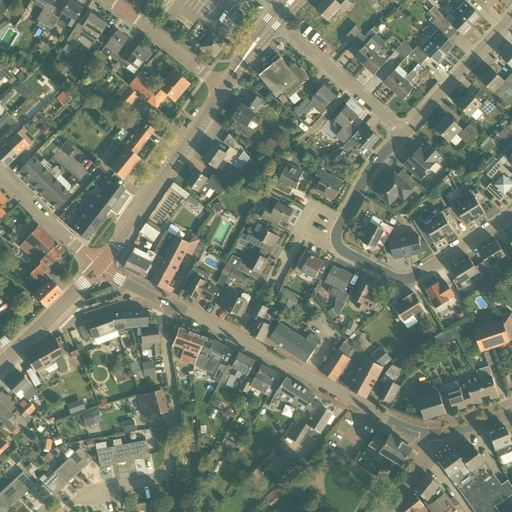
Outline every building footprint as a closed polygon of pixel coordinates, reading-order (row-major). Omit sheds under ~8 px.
[(0,0),(0,15),(2,17),(12,1),(10,0),(0,0)] [(43,30),(53,15),(57,8),(52,5),(55,0),(42,0),(47,3),(43,9),(36,20),(39,22),(37,26),(43,30)] [(340,0),(338,2),(335,0),(326,0),(323,4),(322,3),(318,7),(319,8),(317,10),(328,20),(340,8),(344,13),(352,5),(346,0),(340,0)] [(469,0),(464,0),(466,1),(457,11),(456,10),(473,27),(482,17),(470,6),(467,3),(469,0)] [(74,21),(82,9),(69,1),(62,12),(69,17),(64,24),(70,27),(74,21)] [(450,22),(441,14),(434,7),(430,12),(437,18),(436,19),(445,27),(450,22)] [(402,15),(397,10),(393,15),(398,20),(402,15)] [(464,36),(473,27),(456,10),(452,15),(457,20),(452,25),(464,36)] [(99,18),(98,19),(91,14),(79,32),(74,29),(67,41),(74,46),(81,36),(94,45),(99,37),(98,37),(106,24),(105,23),(106,22),(105,20),(101,17),(99,18)] [(48,34),(51,29),(52,30),(59,18),(53,15),(43,30),(43,31),(48,34)] [(441,31),(445,27),(436,19),(432,24),(439,30),(430,39),(446,55),(456,45),(441,31)] [(372,30),(377,34),(379,31),(381,32),(384,29),(387,25),(381,20),(378,22),(375,26),(375,27),(372,30)] [(351,42),(362,30),(356,25),(345,37),(351,42)] [(382,47),(372,39),(376,34),(371,29),(364,38),(363,39),(356,47),(361,51),(355,57),(365,66),(382,47)] [(118,62),(126,51),(121,47),(127,39),(117,31),(105,46),(113,51),(110,56),(118,62)] [(203,47),(215,57),(226,43),(213,34),(203,47)] [(446,55),(430,39),(429,39),(421,48),(418,46),(413,50),(425,61),(429,56),(437,64),(446,55)] [(401,55),(409,46),(404,42),(396,51),(401,55)] [(144,48),(142,50),(138,46),(131,55),(126,51),(118,62),(126,68),(129,64),(137,69),(144,60),(146,62),(152,54),(144,48)] [(409,55),(413,50),(409,46),(401,55),(405,59),(409,55)] [(385,63),(376,54),(382,47),(365,66),(375,75),(385,63)] [(511,48),(503,58),(511,65),(511,48)] [(420,66),(425,61),(413,50),(409,55),(420,66)] [(284,92),(290,99),(304,87),(302,84),(310,78),(301,67),(300,69),(295,64),(290,68),(281,58),(275,63),(274,62),(272,64),(272,65),(259,75),(276,97),(284,92)] [(69,69),(62,64),(58,71),(65,76),(69,69)] [(148,101),(156,108),(167,95),(175,102),(189,85),(173,70),(148,101)] [(415,89),(409,84),(414,79),(418,74),(413,70),(405,80),(394,92),(404,101),(415,89)] [(511,78),(510,76),(505,81),(492,70),(482,81),(500,98),(510,87),(511,88),(511,78)] [(394,92),(405,80),(395,71),(384,83),(394,92)] [(129,86),(134,90),(143,79),(139,75),(129,86)] [(124,113),(139,96),(129,87),(129,88),(125,85),(117,94),(120,97),(114,104),(124,113)] [(33,94),(24,86),(18,92),(27,100),(33,94)] [(336,96),(325,86),(311,101),(307,97),(298,107),(307,115),(318,103),(325,108),(336,96)] [(63,91),(56,98),(65,107),(72,99),(63,91)] [(254,131),(248,127),(256,114),(254,113),(263,101),(252,93),(244,106),(242,105),(233,117),(236,119),(232,127),(240,132),(249,138),(254,131)] [(482,104),(474,97),(470,93),(459,105),(471,116),(478,108),(487,117),(497,107),(487,98),(482,104)] [(288,101),(284,94),(279,98),(284,104),(288,101)] [(357,129),(352,124),(359,117),(348,107),(332,124),(341,132),(338,136),(345,143),(357,129)] [(6,111),(1,116),(0,114),(0,127),(11,116),(6,111)] [(436,129),(450,142),(457,135),(468,145),(479,134),(470,125),(464,131),(448,116),(436,129)] [(122,144),(136,155),(155,129),(141,118),(122,144)] [(295,118),(291,118),(289,121),(289,125),(292,127),(296,127),(298,124),(298,120),(295,118)] [(502,127),(508,123),(505,118),(499,122),(502,127)] [(349,142),(358,149),(365,155),(380,138),(369,129),(367,132),(362,128),(349,142)] [(509,134),(504,129),(499,134),(504,139),(509,134)] [(0,155),(0,160),(9,170),(32,149),(31,148),(36,143),(26,132),(10,147),(10,146),(0,155)] [(217,169),(224,159),(235,166),(242,171),(250,158),(244,151),(230,134),(224,143),(231,148),(227,154),(214,146),(204,160),(217,169)] [(267,141),(274,148),(281,142),(274,135),(267,141)] [(492,139),(489,137),(481,146),(483,149),(492,139)] [(66,155),(73,146),(67,141),(59,149),(66,155)] [(110,168),(123,179),(140,159),(126,148),(121,145),(122,144),(118,141),(109,152),(110,153),(117,159),(110,168)] [(410,157),(403,164),(421,181),(428,174),(427,172),(430,169),(430,170),(437,163),(436,162),(442,156),(431,146),(425,152),(420,147),(413,155),(415,156),(412,159),(410,157)] [(341,161),(342,162),(344,159),(343,158),(347,154),(341,149),(335,156),(341,161)] [(257,158),(260,161),(266,157),(267,157),(270,155),(265,151),(263,152),(263,153),(257,158)] [(34,156),(18,172),(28,182),(43,167),(43,166),(47,162),(44,159),(40,162),(34,156)] [(511,176),(511,173),(499,162),(496,158),(489,165),(493,169),(487,175),(494,181),(486,189),(489,191),(489,192),(501,203),(508,195),(506,194),(511,186),(511,182),(509,180),(511,176)] [(299,182),(304,172),(288,164),(279,180),(277,179),(273,187),(290,195),(294,188),(297,190),(300,183),(299,182)] [(449,173),(454,168),(449,164),(445,169),(449,173)] [(37,191),(59,169),(56,166),(49,173),(43,167),(28,182),(37,191)] [(56,179),(62,173),(59,169),(37,191),(47,201),(62,186),(56,179)] [(320,169),(314,179),(320,182),(316,191),(323,195),(323,194),(335,200),(345,180),(345,179),(342,185),(333,180),(335,177),(320,169)] [(230,188),(223,182),(214,174),(209,180),(196,171),(188,184),(205,196),(211,187),(217,191),(221,194),(230,188)] [(405,183),(398,176),(395,173),(376,193),(390,205),(399,195),(404,200),(413,190),(419,184),(410,177),(405,183)] [(117,199),(125,189),(111,178),(103,188),(117,199)] [(57,210),(80,187),(76,184),(68,192),(62,186),(47,201),(57,210)] [(110,209),(117,199),(103,188),(95,199),(110,209)] [(466,203),(476,220),(486,214),(479,203),(487,198),(478,189),(472,192),(476,197),(466,203)] [(1,208),(8,202),(0,192),(0,220),(6,215),(1,208)] [(188,193),(184,198),(195,208),(199,203),(188,193)] [(294,211),(279,203),(281,201),(272,196),(266,206),(268,207),(263,217),(278,226),(281,220),(288,223),(294,211)] [(102,220),(110,209),(95,199),(88,209),(102,220)] [(214,205),(216,210),(223,207),(221,202),(214,205)] [(466,226),(476,220),(466,203),(457,209),(454,205),(448,208),(455,219),(460,216),(466,226)] [(433,217),(435,222),(445,238),(455,233),(449,223),(455,219),(448,208),(442,212),(433,217)] [(77,217),(94,230),(102,220),(88,209),(83,215),(74,209),(72,212),(75,215),(75,216),(76,217),(77,217)] [(391,218),(397,221),(400,215),(394,212),(391,218)] [(86,240),(94,230),(77,217),(76,217),(69,227),(86,240)] [(430,234),(436,244),(445,238),(435,222),(426,227),(420,217),(414,221),(424,238),(430,234)] [(142,233),(143,233),(149,237),(147,239),(153,244),(163,230),(149,220),(147,224),(142,230),(142,231),(141,232),(142,233)] [(380,227),(370,223),(364,234),(366,235),(362,242),(375,249),(378,243),(384,246),(394,228),(383,222),(380,227)] [(170,224),(166,231),(175,235),(178,228),(170,224)] [(270,232),(271,230),(263,225),(259,233),(254,231),(252,236),(249,234),(248,236),(243,233),(240,238),(249,242),(260,248),(263,242),(273,247),(275,242),(277,243),(280,237),(270,232)] [(40,261),(57,243),(38,226),(19,247),(39,264),(39,262),(40,261)] [(152,283),(177,237),(167,231),(156,253),(150,250),(148,254),(136,248),(125,269),(152,283)] [(168,286),(169,285),(187,250),(194,254),(198,247),(201,240),(196,237),(197,235),(195,234),(190,243),(191,243),(191,244),(177,237),(152,283),(172,293),(174,289),(168,286)] [(395,259),(422,253),(418,235),(391,241),(395,259)] [(246,248),(249,242),(240,238),(238,243),(246,248)] [(201,240),(198,247),(194,254),(201,258),(208,244),(201,240)] [(511,259),(511,254),(507,247),(503,250),(497,241),(488,246),(497,261),(506,256),(509,261),(511,259)] [(49,268),(65,251),(57,243),(40,261),(39,262),(39,264),(39,265),(32,272),(39,280),(47,274),(51,270),(49,268)] [(489,267),(497,261),(488,246),(479,252),(485,261),(480,264),(487,275),(492,272),(489,267)] [(324,262),(317,258),(311,255),(312,254),(306,250),(294,271),(301,275),(303,272),(316,279),(324,262)] [(249,264),(242,260),(233,255),(228,264),(234,267),(240,270),(254,278),(255,277),(253,276),(256,271),(261,274),(268,260),(254,253),(249,264)] [(487,275),(480,264),(475,267),(470,257),(461,263),(470,278),(479,273),(482,278),(487,275)] [(461,284),(470,278),(461,263),(452,268),(458,278),(453,281),(459,292),(464,289),(461,284)] [(234,267),(227,264),(221,274),(228,278),(234,267)] [(236,278),(240,270),(234,267),(229,277),(235,280),(235,279),(236,278)] [(354,288),(348,285),(353,275),(341,269),(341,270),(334,267),(325,282),(331,285),(327,293),(337,298),(336,300),(345,305),(354,288)] [(46,275),(47,274),(39,280),(32,272),(25,278),(31,285),(37,279),(39,281),(43,286),(33,295),(45,308),(63,292),(46,275)] [(196,276),(187,293),(198,299),(201,295),(211,301),(217,289),(207,283),(207,282),(196,276)] [(480,287),(485,296),(498,289),(494,280),(480,287)] [(431,297),(429,298),(436,309),(450,300),(449,300),(455,296),(446,282),(441,286),(439,283),(427,291),(431,297)] [(374,310),(378,312),(384,306),(388,299),(382,296),(380,298),(370,293),(373,288),(362,283),(354,299),(359,302),(356,307),(363,311),(366,306),(374,310)] [(290,300),(294,293),(282,287),(278,294),(290,300)] [(243,294),(241,298),(240,298),(240,299),(227,292),(219,306),(233,314),(233,313),(242,317),(251,298),(250,296),(245,293),(243,294)] [(399,322),(402,320),(403,322),(414,315),(416,319),(427,313),(425,309),(417,296),(415,297),(413,293),(404,299),(406,303),(395,309),(398,313),(393,316),(399,322)] [(304,300),(308,304),(314,299),(310,295),(304,300)] [(289,300),(286,307),(290,309),(296,304),(289,300)] [(270,316),(267,313),(269,308),(258,303),(251,316),(257,320),(254,326),(255,327),(251,335),(263,341),(272,324),(278,319),(272,314),(270,316)] [(328,312),(334,319),(339,315),(335,308),(334,307),(328,312)] [(148,327),(147,311),(123,313),(125,328),(140,327),(141,333),(149,332),(148,327)] [(510,341),(511,340),(511,311),(501,315),(503,321),(510,341)] [(123,329),(125,328),(123,313),(111,315),(119,337),(120,336),(125,334),(123,329)] [(95,339),(98,345),(119,337),(111,315),(87,324),(79,327),(85,340),(92,337),(93,340),(95,339)] [(511,340),(510,341),(503,321),(474,331),(481,351),(508,342),(511,353),(511,340)] [(306,340),(299,335),(280,323),(270,339),(307,363),(321,340),(311,333),(306,340)] [(354,333),(357,327),(349,323),(347,328),(344,326),(342,331),(351,336),(353,332),(354,333)] [(149,332),(141,333),(141,336),(142,343),(140,343),(141,344),(141,346),(142,351),(147,350),(149,358),(152,357),(153,357),(159,356),(157,342),(160,341),(158,327),(148,328),(148,327),(149,332)] [(195,365),(205,337),(179,328),(172,345),(184,349),(180,360),(195,365)] [(0,348),(8,342),(0,330),(0,348)] [(441,346),(448,343),(444,334),(437,338),(441,346)] [(227,348),(213,340),(205,337),(195,365),(200,366),(213,375),(227,348)] [(25,355),(25,356),(34,373),(37,371),(42,379),(48,375),(43,367),(55,360),(61,373),(68,370),(56,338),(25,355)] [(76,345),(78,352),(84,349),(82,343),(76,345)] [(351,358),(348,356),(352,349),(344,343),(338,350),(337,349),(322,373),(336,382),(351,358)] [(416,350),(411,346),(406,353),(412,357),(416,350)] [(350,389),(367,399),(384,367),(392,359),(382,347),(369,359),(367,358),(350,389)] [(492,350),(485,353),(489,366),(497,363),(492,350)] [(247,375),(254,361),(239,354),(232,367),(228,365),(226,367),(219,381),(225,385),(230,374),(238,378),(241,372),(247,375)] [(143,363),(145,376),(154,375),(153,362),(143,363)] [(219,381),(226,367),(221,364),(213,378),(219,381)] [(269,385),(275,373),(261,365),(251,385),(250,386),(269,396),(273,387),(269,385)] [(387,385),(380,398),(382,399),(382,401),(386,403),(388,402),(392,404),(401,387),(394,383),(401,369),(393,365),(379,381),(387,385)] [(476,370),(478,374),(485,396),(490,395),(491,400),(499,397),(489,366),(476,370)] [(439,393),(440,393),(446,389),(436,369),(429,373),(435,385),(439,393)] [(21,400),(34,387),(28,381),(21,374),(8,386),(21,400)] [(480,398),(485,396),(478,374),(459,380),(462,388),(463,393),(467,407),(482,402),(480,398)] [(304,412),(315,396),(286,378),(275,394),(287,402),(288,401),(304,412)] [(459,410),(467,407),(463,393),(462,388),(459,380),(458,380),(461,388),(448,392),(452,406),(457,405),(459,410)] [(247,393),(250,386),(251,385),(243,381),(239,389),(247,393)] [(435,385),(432,386),(430,381),(415,386),(419,400),(425,420),(447,413),(440,393),(439,393),(435,385)] [(144,418),(167,411),(162,390),(138,397),(142,410),(144,418)] [(17,428),(8,419),(18,410),(12,404),(1,392),(0,393),(0,411),(3,415),(0,417),(0,421),(3,424),(12,433),(17,428)] [(22,408),(28,414),(34,409),(28,403),(22,408)] [(319,432),(320,432),(332,414),(318,405),(309,419),(303,415),(296,426),(288,438),(301,446),(308,435),(315,440),(319,432)] [(24,418),(28,414),(22,408),(18,412),(24,418)] [(85,426),(101,421),(97,409),(81,414),(81,415),(77,416),(78,420),(79,420),(82,426),(84,425),(85,426)] [(54,420),(51,415),(46,418),(49,423),(54,420)] [(0,430),(6,438),(12,433),(3,424),(0,426),(0,430)] [(511,442),(511,443),(505,430),(503,425),(487,432),(494,451),(495,451),(498,458),(511,451),(511,442)] [(378,453),(400,466),(411,448),(389,435),(385,443),(374,437),(363,454),(369,457),(374,449),(379,452),(378,453)] [(221,444),(233,452),(237,446),(224,438),(221,444)] [(50,450),(52,441),(52,440),(45,439),(44,449),(50,450)] [(130,444),(133,461),(150,458),(147,440),(130,444)] [(0,449),(2,452),(3,452),(8,447),(4,442),(0,445),(0,449)] [(180,450),(188,451),(189,444),(181,443),(180,450)] [(68,449),(64,444),(59,448),(63,453),(68,449)] [(116,464),(133,461),(130,444),(113,447),(116,464)] [(493,474),(484,462),(471,445),(457,455),(474,477),(478,474),(483,481),(493,474)] [(222,446),(217,454),(226,460),(231,452),(222,446)] [(100,468),(116,464),(113,447),(96,451),(100,468)] [(67,460),(80,472),(92,461),(80,448),(67,460)] [(210,457),(214,459),(218,452),(212,449),(209,456),(210,457)] [(474,477),(457,455),(454,450),(437,462),(454,483),(474,511),(498,511),(494,506),(511,494),(511,486),(507,480),(501,484),(493,474),(483,481),(478,474),(474,477)] [(10,458),(17,465),(22,459),(16,452),(10,458)] [(53,458),(49,453),(43,458),(48,463),(53,458)] [(261,465),(266,469),(271,463),(265,459),(261,465)] [(67,484),(80,472),(67,460),(55,471),(67,484)] [(290,471),(286,467),(273,482),(277,486),(290,471)] [(187,469),(177,468),(176,478),(186,479),(187,469)] [(10,483),(23,496),(35,484),(23,471),(10,483)] [(55,496),(67,484),(55,471),(42,483),(55,496)] [(437,487),(438,484),(426,475),(414,491),(425,499),(423,502),(431,511),(445,511),(455,506),(445,494),(437,487)] [(0,496),(11,508),(23,496),(10,483),(0,492),(0,496)] [(271,506),(284,495),(280,490),(267,501),(271,506)] [(399,511),(428,511),(414,494),(397,508),(399,511)] [(0,511),(5,511),(11,508),(0,496),(0,511)] [(495,506),(499,511),(509,505),(505,499),(495,506)]
